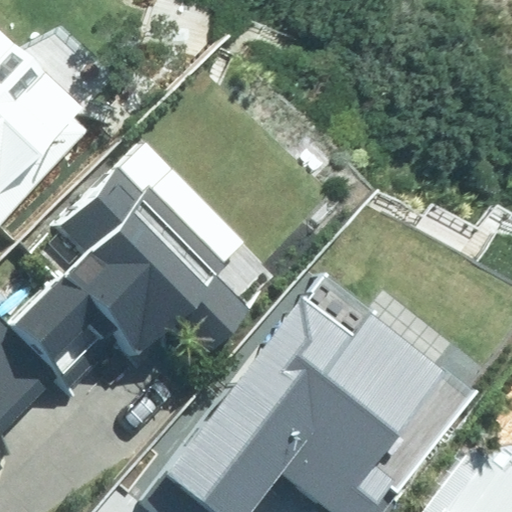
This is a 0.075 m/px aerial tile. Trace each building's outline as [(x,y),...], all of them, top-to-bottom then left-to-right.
[(0,228),(19,209),(7,198),(43,159),(53,168),(81,137),(0,62),(0,228)] [(0,441),(54,388),(63,399),(112,349),(133,370),(165,337),(197,369),(247,318),(211,282),(246,247),(210,209),(196,222),(160,186),(140,205),(117,182),(59,239),(86,266),(10,342),(0,331),(0,441)] [(276,490),(303,511),(389,511),(391,510),(360,484),(435,392),(387,351),(366,376),(316,334),(285,370),(279,364),(228,425),(258,450),(250,458),(270,475),(285,459),(294,468),(276,490)] [(142,511),(236,511),(258,482),(197,437),(142,511)] [(484,464),(448,511),(511,511),(511,475),(507,472),(502,478),(484,464)]
